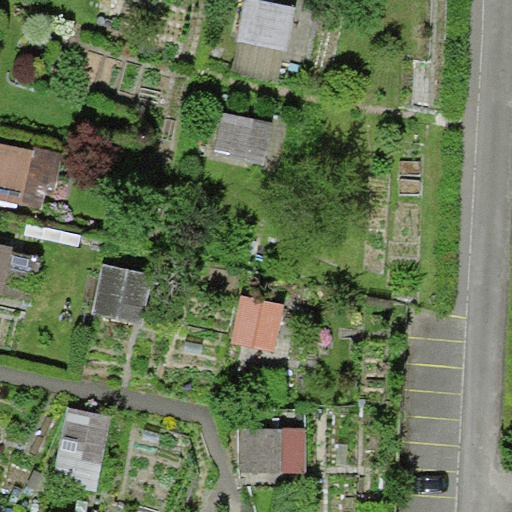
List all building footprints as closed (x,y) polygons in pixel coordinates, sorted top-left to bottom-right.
[(241,0),(238,37),(294,43),(298,0),(241,0)] [(223,103),(215,146),(264,154),(272,112),(223,103)] [(0,136),(0,194),(43,205),(56,150),(0,136)] [(0,240),(0,287),(34,294),(43,250),(0,240)] [(102,259),(94,306),(140,313),(148,266),(102,259)] [(242,291),(236,340),(276,346),(282,296),(242,291)] [(279,418),(284,466),(309,464),(304,416),(279,418)] [(60,450),(56,475),(94,481),(98,456),(60,450)]
